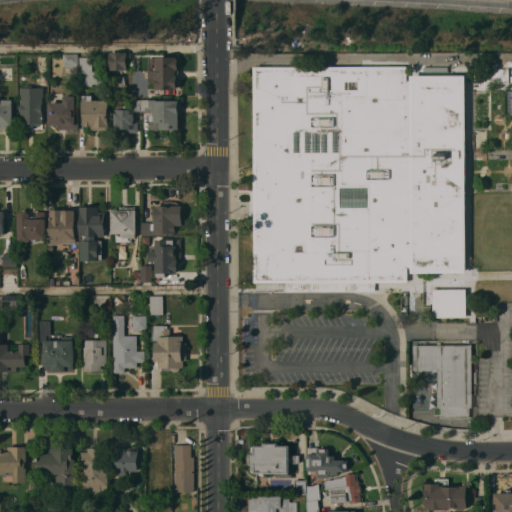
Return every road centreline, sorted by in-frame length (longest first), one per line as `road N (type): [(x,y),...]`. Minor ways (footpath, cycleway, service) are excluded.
road 1 (residential): [(511,451),(394,440),(325,409),(0,410)]
road 2 (tertiary): [(218,10),(220,511)]
road 3 (residential): [(218,169),(0,169)]
